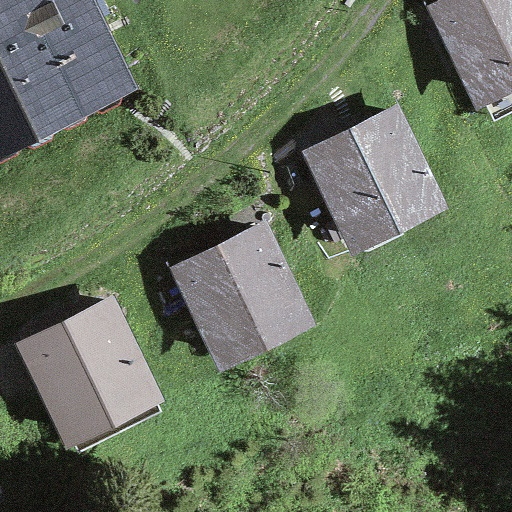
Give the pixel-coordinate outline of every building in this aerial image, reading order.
[(0,0),(0,133),(119,75),(90,17),(104,10),(98,0),(0,0)] [(478,88),(511,70),(511,58),(483,0),(450,0),(437,7),(478,88)] [(511,0),(483,0),(511,58),(511,0)] [(392,112),(353,132),(394,212),(433,192),(392,112)] [(353,233),(394,212),(353,132),(312,153),(353,233)] [(261,228),(221,248),(262,328),(301,309),(261,228)] [(221,348),(262,328),(221,248),(181,267),(221,348)] [(109,300),(67,321),(108,407),(152,385),(109,300)] [(67,427),(108,407),(67,321),(24,342),(67,427)]
